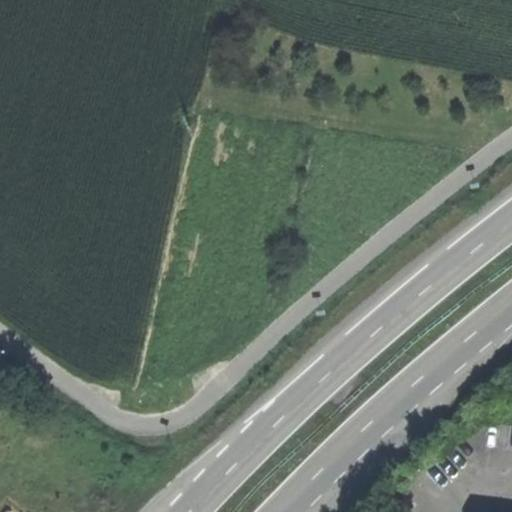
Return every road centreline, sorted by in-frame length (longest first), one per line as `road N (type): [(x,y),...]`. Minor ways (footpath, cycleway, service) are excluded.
road 1 (track): [(511,138),(184,417),(134,423),(101,408),(0,333)]
road 2 (trunk): [(511,230),(191,511)]
road 3 (trunk): [(283,511),(511,308)]
